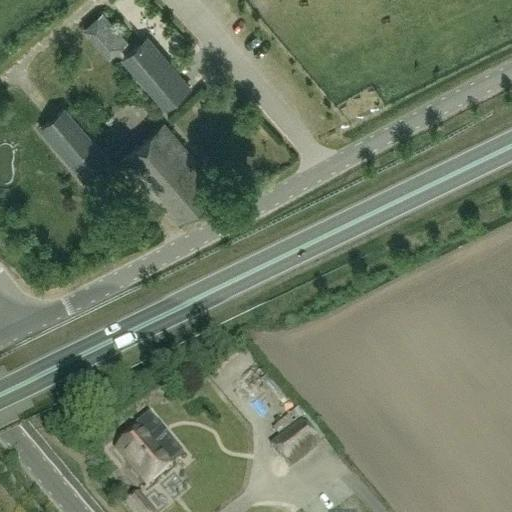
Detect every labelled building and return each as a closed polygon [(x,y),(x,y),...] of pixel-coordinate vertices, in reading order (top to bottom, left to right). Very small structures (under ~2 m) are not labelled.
[(127,42),(103,14),(85,29),(109,57),(127,42)] [(146,39),(123,58),(166,108),(189,89),(146,39)] [(83,179),(106,160),(63,110),(40,129),(83,179)] [(178,224),(212,194),(200,180),(203,177),(194,167),(198,164),(163,124),(122,159),(153,195),(178,224)] [(289,469),(319,444),(303,424),(273,448),(289,469)] [(148,488),(173,467),(141,431),(117,452),(148,488)] [(130,511),(154,511),(140,494),(126,506),(130,511)]
